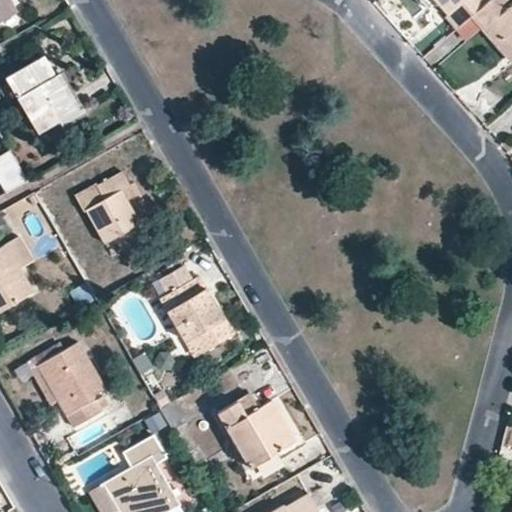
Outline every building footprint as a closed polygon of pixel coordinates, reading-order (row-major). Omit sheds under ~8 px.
[(0,0),(0,21),(18,12),(11,0),(0,0)] [(420,0),(429,10),(438,3),(435,0),(420,0)] [(474,15),(489,2),(488,0),(435,0),(438,3),(459,29),(474,15)] [(491,0),(489,2),(474,15),(499,43),(506,36),(511,42),(511,3),(509,0),(491,0)] [(511,42),(506,36),(499,43),(511,57),(511,42)] [(77,110),(44,56),(7,78),(38,133),(77,110)] [(129,186),(120,172),(97,188),(94,183),(73,194),(83,214),(86,211),(107,244),(140,223),(123,191),(129,186)] [(0,314),(34,293),(6,246),(0,249),(0,314)] [(156,282),(165,298),(190,283),(181,267),(156,282)] [(204,301),(210,297),(199,278),(193,282),(204,301)] [(235,339),(210,297),(204,301),(193,282),(190,283),(165,298),(162,300),(189,343),(195,339),(204,353),(220,344),(222,347),(235,339)] [(77,308),(92,300),(85,287),(71,294),(77,308)] [(197,357),(204,353),(195,339),(189,343),(197,357)] [(38,367),(60,403),(75,429),(104,412),(104,411),(110,406),(104,396),(98,400),(94,396),(104,389),(77,344),(38,367)] [(132,361),(141,375),(153,368),(145,353),(132,361)] [(170,367),(172,362),(170,358),(165,355),(160,357),(158,362),(159,367),(165,369),(170,367)] [(52,408),(60,403),(38,367),(30,372),(52,408)] [(264,407),(256,395),(219,416),(252,471),(296,445),(271,403),(264,407)] [(174,403),(162,410),(170,424),(175,433),(187,425),(174,403)] [(170,424),(162,410),(144,421),(153,434),(170,424)] [(511,455),(511,428),(508,428),(502,453),(511,455)] [(167,461),(153,439),(125,455),(134,469),(105,487),(120,511),(173,511),(181,508),(156,468),(167,461)] [(120,511),(105,487),(92,495),(102,511),(120,511)] [(319,511),(310,497),(285,510),(284,507),(275,511),(319,511)]
